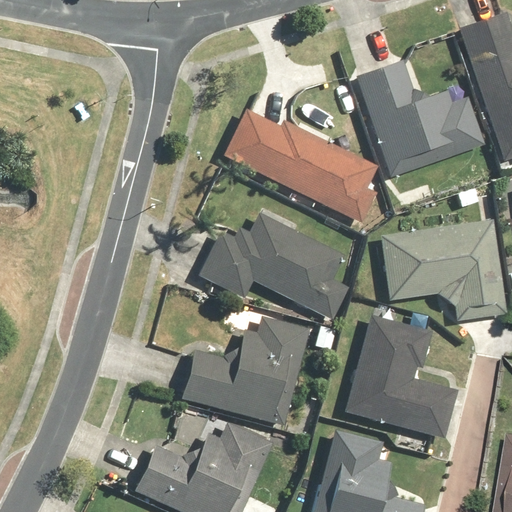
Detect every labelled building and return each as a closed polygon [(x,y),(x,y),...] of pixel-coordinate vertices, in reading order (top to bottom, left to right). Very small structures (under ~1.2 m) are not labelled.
[(511,44),(501,12),(451,29),(496,161),(511,155),(511,44)] [(409,59),(350,78),(384,179),(480,146),(460,87),(422,99),(409,59)] [(238,109),(215,157),(353,224),(368,193),(361,189),(373,165),(328,144),(332,135),(303,121),(300,128),(282,119),(278,128),(238,109)] [(246,278),(329,321),(345,290),(322,278),(334,255),(256,214),(245,235),(232,229),(228,237),(217,231),(193,277),(235,299),(246,278)] [(382,300),(434,293),(449,305),(451,320),(499,313),(487,220),(374,235),(382,300)] [(302,329),(252,316),(247,334),(234,331),(224,368),(186,358),(175,400),(277,426),(302,329)] [(415,382),(427,334),(363,317),(338,415),(436,441),(450,391),(415,382)] [(233,511),(264,445),(218,424),(210,443),(196,437),(183,465),(143,446),(124,488),(175,511),(233,511)] [(391,498),(379,473),(386,444),(326,429),(305,511),(414,511),(416,505),(391,498)] [(511,511),(511,438),(504,438),(495,511),(511,511)]
